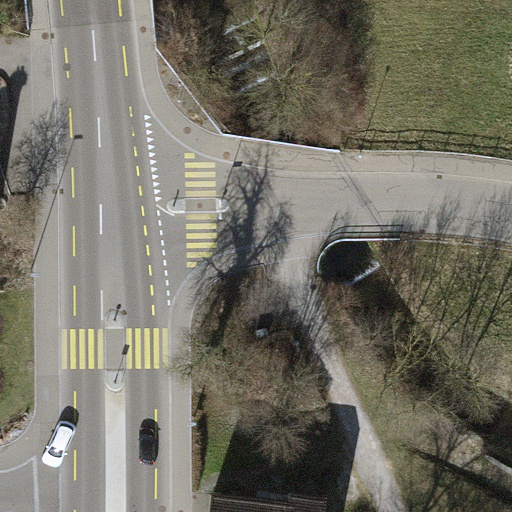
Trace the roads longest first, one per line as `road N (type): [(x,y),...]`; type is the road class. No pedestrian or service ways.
road 1 (residential): [(108,207),(365,199),(511,210)]
road 2 (track): [(266,201),(394,511)]
road 3 (secondary): [(117,497),(108,207)]
road 4 (secondary): [(108,207),(88,0)]
